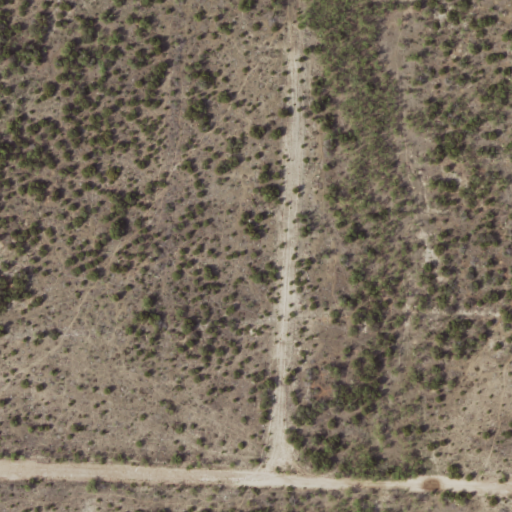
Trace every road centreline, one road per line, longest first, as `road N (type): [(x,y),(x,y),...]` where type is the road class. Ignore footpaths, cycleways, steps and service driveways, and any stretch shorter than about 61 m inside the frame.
road 1 (track): [(511,495),(292,495),(0,476)]
road 2 (track): [(292,495),(297,182),(318,0)]
